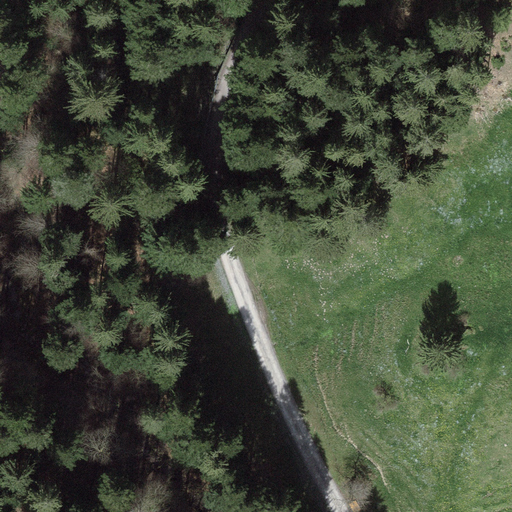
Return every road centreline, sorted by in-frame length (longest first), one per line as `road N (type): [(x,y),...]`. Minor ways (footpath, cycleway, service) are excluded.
road 1 (track): [(260,0),(223,65),(210,149),(212,194),(240,287)]
road 2 (track): [(240,287),(343,511)]
